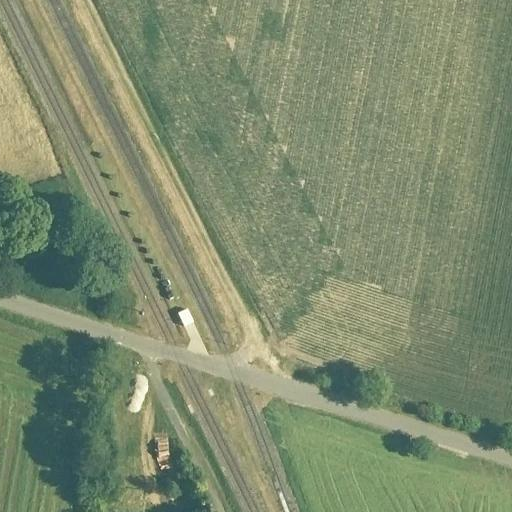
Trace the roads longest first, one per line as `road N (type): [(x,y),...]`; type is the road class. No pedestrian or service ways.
road 1 (residential): [(0,300),(511,464)]
road 2 (track): [(76,0),(263,384)]
